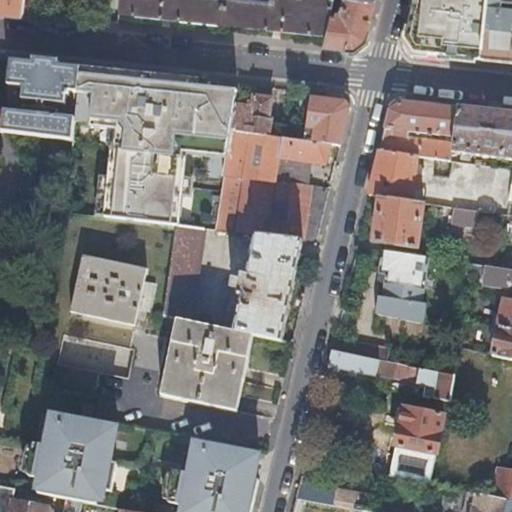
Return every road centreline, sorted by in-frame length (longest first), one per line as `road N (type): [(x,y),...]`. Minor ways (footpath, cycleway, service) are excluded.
road 1 (residential): [(376,73),(271,511)]
road 2 (residential): [(376,73),(0,35)]
road 3 (residential): [(511,88),(376,73)]
